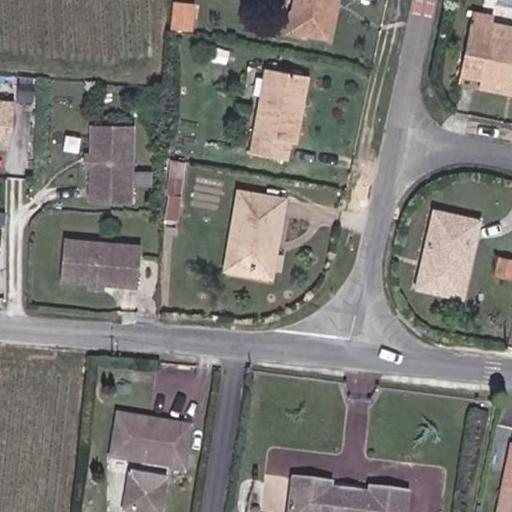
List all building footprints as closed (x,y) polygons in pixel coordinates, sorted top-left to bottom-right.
[(297,0),(293,24),(296,25),(293,40),(328,46),(336,0),(297,0)] [(197,4),(173,1),(171,28),(194,32),(197,4)] [(511,18),(473,10),(460,70),(484,75),(511,81),(511,18)] [(482,85),(511,91),(511,81),(484,75),(482,85)] [(297,86),(260,78),(242,159),(280,167),(284,146),(290,146),(298,108),(292,106),(297,86)] [(131,130),(97,128),(95,207),(126,208),(131,130)] [(273,206),(237,199),(222,271),(252,278),(258,247),(265,248),(273,206)] [(475,228),(432,217),(414,291),(457,301),(475,228)] [(131,290),(136,250),(65,245),(62,285),(131,290)] [(196,428),(122,414),(112,461),(143,466),(138,481),(131,479),(125,511),(131,511),(160,511),(170,466),(187,470),(196,428)] [(511,511),(511,441),(497,511),(511,511)] [(330,480),(291,475),(286,511),(402,511),(405,489),(367,485),(364,491),(329,487),(330,480)]
